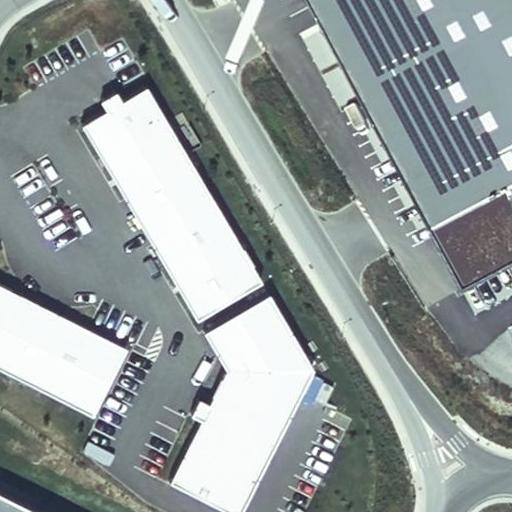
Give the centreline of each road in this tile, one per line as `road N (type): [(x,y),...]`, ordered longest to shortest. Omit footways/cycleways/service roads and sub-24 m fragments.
road 1 (unclassified): [(409,394),(166,0)]
road 2 (unclassified): [(409,394),(444,511)]
road 3 (unclassified): [(494,480),(409,394)]
